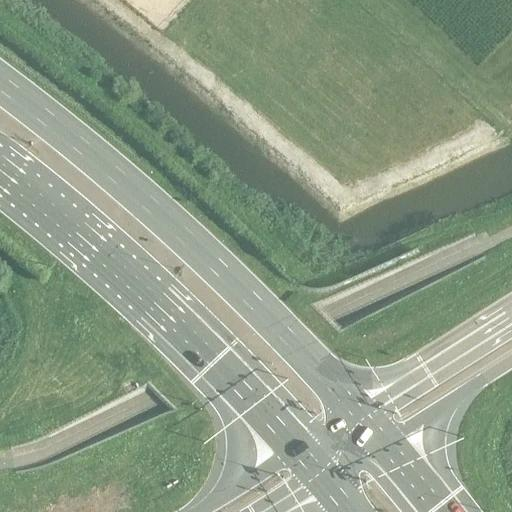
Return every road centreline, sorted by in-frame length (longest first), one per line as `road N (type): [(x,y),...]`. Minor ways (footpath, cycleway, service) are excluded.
road 1 (trunk): [(356,411),(219,267),(99,158),(0,86)]
road 2 (trunk): [(0,177),(128,279),(297,448)]
road 3 (secondary): [(511,319),(356,411)]
road 4 (secondary): [(382,440),(511,361)]
